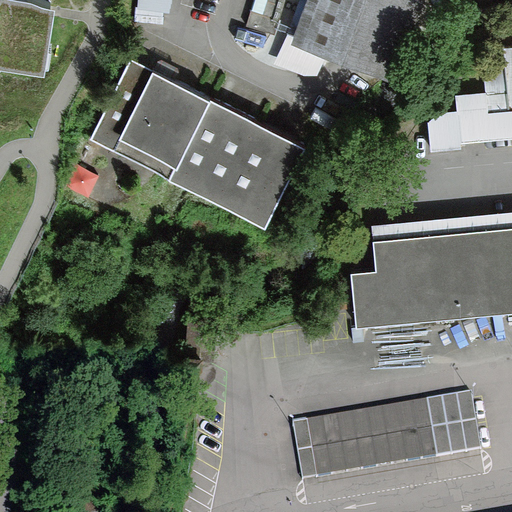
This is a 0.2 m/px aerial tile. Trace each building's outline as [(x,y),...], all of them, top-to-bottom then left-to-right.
[(0,0),(0,47),(43,55),(52,0),(0,0)] [(171,0),(138,0),(138,5),(169,8),(171,0)] [(285,0),(254,0),(247,24),(277,30),(285,0)] [(420,0),(305,0),(292,35),(357,60),(395,73),(415,19),(420,0)] [(491,67),(485,73),(487,87),(456,90),(457,106),(440,107),(431,117),(433,143),(461,141),(461,136),(511,131),(511,44),(504,45),(506,66),(491,67)] [(127,53),(88,133),(266,220),(305,140),(160,69),(127,53)] [(353,266),(358,324),(511,309),(511,221),(375,234),(378,264),(353,266)] [(216,319),(190,318),(189,339),(215,340),(216,319)] [(206,356),(185,356),(185,376),(206,376),(206,356)] [(308,423),(317,475),(433,454),(424,403),(308,423)] [(404,484),(487,471),(485,455),(308,483),(310,501),(352,495),(352,493),(385,487),(383,475),(402,472),(404,484)]
